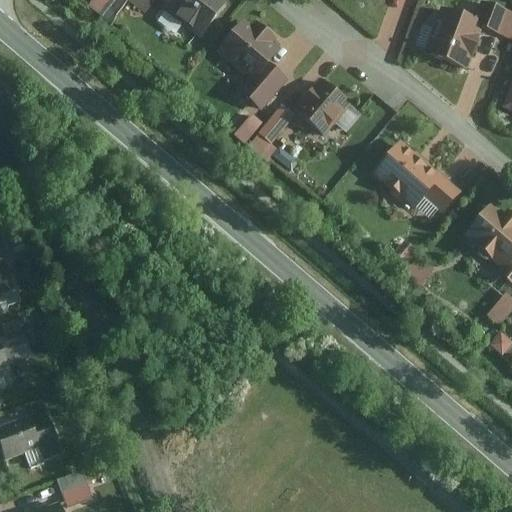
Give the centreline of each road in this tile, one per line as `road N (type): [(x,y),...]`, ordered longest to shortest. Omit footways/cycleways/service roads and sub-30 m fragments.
road 1 (tertiary): [(511,467),(0,30)]
road 2 (residential): [(291,0),(511,175)]
